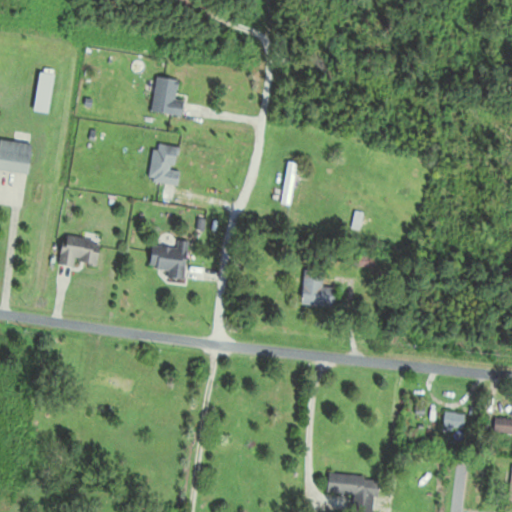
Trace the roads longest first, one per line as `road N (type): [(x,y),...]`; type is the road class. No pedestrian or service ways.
road 1 (residential): [(511,375),(0,313)]
road 2 (residential): [(281,28),(201,511)]
